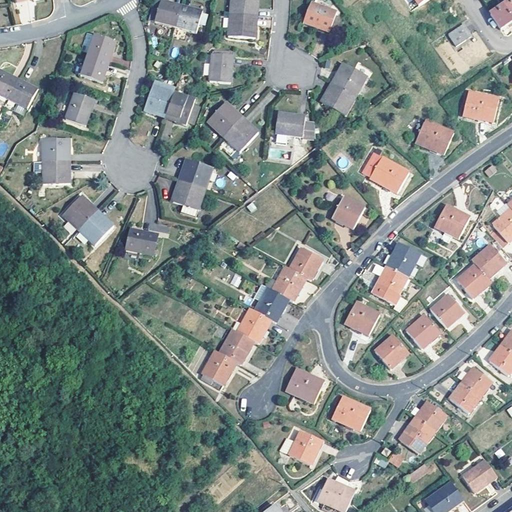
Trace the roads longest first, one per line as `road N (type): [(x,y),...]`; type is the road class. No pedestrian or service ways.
road 1 (residential): [(511,134),(384,232),(327,296),(323,313)]
road 2 (residential): [(124,0),(142,57),(121,137),(130,167)]
road 3 (residential): [(323,313),(333,364),(349,382),(379,391),(407,386)]
road 4 (residential): [(407,386),(449,362),(511,302)]
